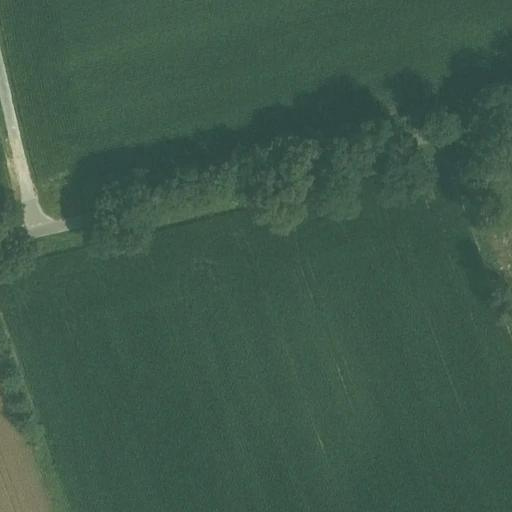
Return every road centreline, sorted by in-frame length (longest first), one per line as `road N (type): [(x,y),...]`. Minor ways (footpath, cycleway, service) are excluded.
road 1 (residential): [(23,199),(326,126),(511,94)]
road 2 (residential): [(23,199),(0,81)]
